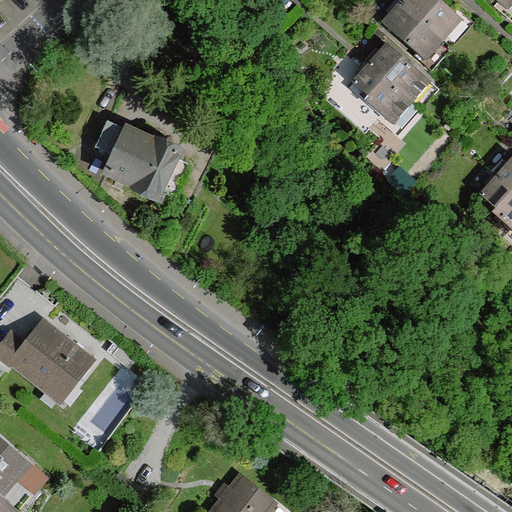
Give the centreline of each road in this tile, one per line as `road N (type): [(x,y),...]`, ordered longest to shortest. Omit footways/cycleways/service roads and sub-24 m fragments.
road 1 (primary): [(475,511),(165,293),(0,143)]
road 2 (primary): [(0,189),(145,317),(422,511)]
